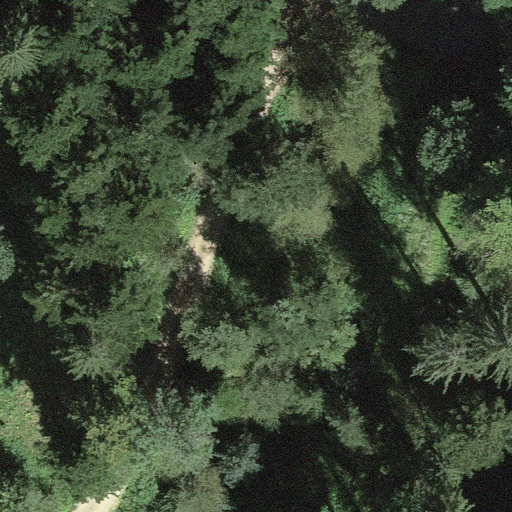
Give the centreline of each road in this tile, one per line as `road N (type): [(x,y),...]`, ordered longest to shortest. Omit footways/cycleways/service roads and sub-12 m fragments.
road 1 (track): [(277,0),(268,66),(138,436),(83,511)]
road 2 (track): [(459,24),(422,276),(386,436),(354,511)]
road 3 (track): [(370,0),(419,20),(459,24),(511,8)]
